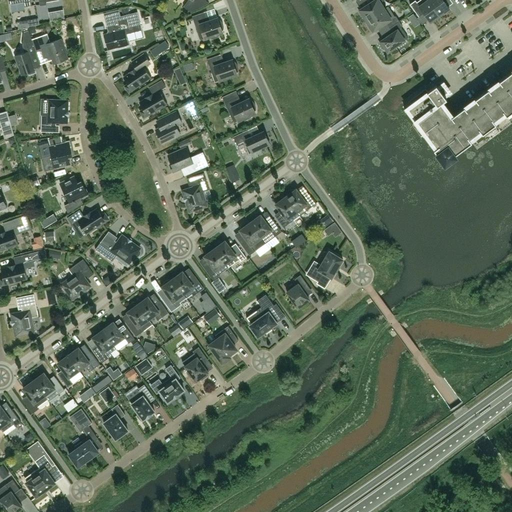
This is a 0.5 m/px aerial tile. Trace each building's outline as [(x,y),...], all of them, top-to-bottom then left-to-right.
[(209,3),(205,0),(188,0),(184,6),(191,12),(209,3)] [(216,10),(227,5),(225,0),(219,0),(213,3),(216,10)] [(366,20),(384,9),(380,3),(384,0),(371,0),(372,2),(360,10),(360,11),(359,12),(363,18),(364,17),(366,20)] [(410,4),(419,17),(424,13),(430,22),(440,15),(428,0),(420,0),(417,2),(415,1),(410,4)] [(428,0),(440,15),(449,8),(443,0),(428,0)] [(384,9),(366,20),(369,24),(367,25),(371,31),(373,30),(373,31),(378,28),(386,23),(389,28),(399,21),(396,16),(395,16),(395,17),(388,6),(384,9)] [(50,21),(65,18),(63,10),(49,13),(50,21)] [(207,22),(204,12),(192,16),(200,40),(211,37),(212,39),(218,37),(217,34),(223,32),(222,31),(223,30),(224,28),(224,25),(223,23),(221,21),(220,20),(219,20),(218,18),(207,22)] [(108,45),(110,54),(109,49),(119,46),(119,48),(127,46),(126,44),(128,44),(125,34),(142,29),(137,13),(109,20),(112,31),(110,32),(108,34),(105,35),(106,38),(104,39),(106,46),(108,45)] [(381,42),(379,43),(383,49),(385,48),(388,52),(398,45),(399,46),(405,42),(404,41),(408,38),(401,27),(402,26),(399,21),(389,28),(392,33),(384,38),(380,41),(381,42)] [(37,53),(32,39),(29,30),(24,32),(22,45),(25,53),(15,56),(22,75),(28,73),(29,75),(36,73),(32,60),(38,58),(37,53)] [(72,56),(67,58),(64,48),(65,48),(63,41),(61,41),(61,40),(51,43),(47,34),(32,39),(37,53),(42,51),(45,59),(50,57),(51,60),(53,60),(54,63),(57,62),(58,64),(65,61),(64,60),(72,57),(72,56)] [(126,87),(127,90),(128,91),(131,91),(133,90),(151,78),(142,65),(149,60),(144,54),(132,62),(136,68),(129,72),(130,73),(124,77),(128,84),(126,85),(126,87)] [(236,63),(234,61),(233,62),(232,60),(221,64),(218,55),(207,59),(215,82),(237,74),(237,72),(238,72),(238,70),(238,67),(237,65),(236,63)] [(511,71),(452,116),(442,103),(447,99),(445,96),(450,93),(444,84),(439,88),(436,85),(427,92),(428,93),(405,110),(405,111),(407,110),(412,116),(415,114),(419,118),(413,122),(418,128),(421,126),(425,130),(421,133),(422,134),(424,133),(429,139),(432,136),(438,144),(433,148),(437,154),(445,165),(456,157),(455,155),(472,142),(468,137),(473,133),(475,137),(481,132),(483,134),(484,133),(481,130),(486,126),(488,130),(495,125),(496,124),(492,119),(497,116),(499,119),(505,114),(507,116),(508,115),(506,112),(510,108),(511,111),(511,71)] [(167,105),(159,91),(166,87),(162,80),(149,87),(153,94),(146,98),(140,102),(144,109),(142,110),(141,112),(142,115),(143,116),(145,117),(148,116),(167,105)] [(233,92),(222,97),(234,123),(244,118),(245,120),(251,117),(250,115),(255,113),(255,111),(256,110),(256,108),(255,106),(254,103),(253,102),(251,100),(250,101),(249,99),(238,104),(233,92)] [(59,125),(56,125),(56,123),(67,123),(68,117),(69,117),(69,111),(68,111),(68,100),(49,100),(49,115),(42,114),(41,132),(59,132),(59,125)] [(7,111),(0,112),(0,122),(4,138),(14,134),(11,125),(9,115),(7,111)] [(159,136),(158,137),(161,144),(176,137),(175,136),(180,133),(176,126),(182,123),(176,112),(157,121),(160,127),(156,130),(159,136)] [(14,114),(9,115),(11,125),(17,124),(14,114)] [(249,153),(270,144),(264,131),(251,137),(248,130),(233,137),(237,144),(244,141),(249,153)] [(69,157),(72,156),(69,142),(56,145),(56,144),(54,144),(54,145),(49,146),(52,155),(42,158),(45,171),(55,168),(70,165),(69,157)] [(190,164),(194,172),(209,165),(203,152),(190,157),(186,147),(174,152),(175,153),(168,156),(172,163),(170,164),(173,173),(181,169),(181,168),(190,164)] [(187,179),(189,185),(192,184),(193,187),(182,191),(184,197),(183,197),(185,202),(186,202),(189,212),(207,206),(203,192),(209,189),(204,173),(187,179)] [(78,183),(74,176),(60,183),(70,203),(64,205),(68,213),(83,203),(81,198),(88,195),(81,181),(78,183)] [(38,177),(30,179),(33,188),(41,185),(38,177)] [(287,196),(286,196),(297,212),(300,216),(310,208),(316,204),(308,194),(303,198),(297,189),(296,189),(295,190),(294,189),(292,189),(290,190),(289,191),(287,193),(287,195),(287,196)] [(277,203),(275,204),(282,213),(276,217),(284,227),(300,216),(297,212),(286,196),(284,197),(282,197),(280,198),(279,199),(277,200),(277,202),(277,203)] [(106,215),(103,214),(101,215),(97,208),(91,212),(90,212),(84,216),(80,210),(67,218),(72,225),(78,221),(87,234),(106,222),(107,220),(108,218),(107,216),(106,215)] [(27,215),(12,220),(15,229),(6,232),(0,233),(0,251),(18,245),(15,235),(32,229),(27,215)] [(266,243),(282,232),(273,219),(267,224),(261,215),(259,216),(259,215),(257,215),(255,216),(253,217),(252,219),(251,221),(252,221),(250,222),(266,243)] [(240,243),(249,255),(266,243),(250,222),(249,223),(248,223),(246,223),(245,224),(243,225),(242,226),(241,228),(241,229),(240,230),(246,239),(240,243)] [(55,232),(45,233),(46,242),(56,241),(55,232)] [(139,256),(140,254),(141,251),(139,250),(141,248),(132,242),(132,241),(128,238),(127,239),(122,235),(117,242),(115,241),(117,238),(108,232),(95,249),(112,262),(117,255),(129,264),(135,256),(137,257),(139,256)] [(32,235),(35,247),(45,245),(42,233),(32,235)] [(295,238),(291,241),(296,247),(300,244),(295,238)] [(218,243),(216,245),(216,247),(215,248),(229,267),(239,260),(240,262),(246,258),(237,245),(232,250),(225,241),(224,242),(223,241),(221,241),(219,242),(218,243)] [(205,269),(214,281),(220,277),(218,275),(229,267),(215,248),(213,249),(211,249),(209,250),(207,251),(206,252),(205,254),(206,255),(204,256),(211,265),(205,269)] [(0,280),(0,281),(1,284),(3,285),(5,285),(27,279),(24,269),(34,266),(33,261),(40,259),(38,251),(29,254),(14,258),(16,265),(8,267),(1,269),(3,277),(1,278),(0,280)] [(339,266),(343,260),(329,251),(321,265),(314,261),(307,273),(319,280),(323,273),(332,278),(336,271),(336,272),(336,271),(338,267),(339,267),(339,266)] [(88,278),(94,274),(83,259),(69,269),(74,275),(61,284),(73,299),(81,293),(82,294),(86,291),(86,290),(91,286),(84,277),(86,275),(88,278)] [(173,278),(174,278),(172,279),(186,298),(192,294),(194,296),(204,288),(195,276),(189,280),(183,271),(181,273),(181,272),(179,272),(177,273),(175,274),(174,276),(173,278)] [(299,284),(287,293),(298,308),(310,300),(302,289),(308,285),(301,275),(295,280),(299,284)] [(186,298),(172,279),(171,280),(171,279),(169,280),(167,280),(165,281),(164,283),(163,285),(163,286),(162,287),(168,296),(163,300),(172,312),(182,304),(180,302),(186,298)] [(34,332),(31,318),(38,316),(34,294),(16,298),(19,310),(22,309),(22,312),(11,314),(12,320),(11,320),(12,325),(13,325),(16,336),(34,332)] [(250,325),(258,337),(277,323),(269,312),(276,308),(266,294),(257,301),(262,307),(247,318),(251,324),(250,325)] [(138,304),(149,320),(155,315),(158,320),(168,313),(160,301),(155,306),(148,297),(146,298),(146,297),(144,298),(142,298),(141,299),(139,301),(139,303),(138,304)] [(146,329),(143,324),(149,320),(138,304),(136,305),(134,305),(132,306),(130,307),(129,308),(128,310),(129,311),(127,312),(134,321),(128,325),(136,336),(146,329)] [(216,308),(204,316),(209,323),(221,315),(216,308)] [(104,329),(103,330),(114,345),(124,337),(128,342),(129,343),(134,339),(122,322),(116,326),(114,323),(113,322),(112,323),(111,323),(109,323),(107,323),(106,325),(105,326),(104,328),(104,329)] [(239,341),(228,326),(215,335),(218,339),(210,345),(222,362),(229,357),(228,355),(236,349),(233,345),(239,341)] [(114,345),(103,330),(102,331),(101,330),(99,330),(97,331),(96,332),(94,334),(94,336),(92,337),(99,346),(93,350),(102,363),(112,355),(108,349),(114,345)] [(68,355),(79,370),(85,366),(89,372),(100,364),(91,352),(85,356),(79,347),(77,349),(77,348),(75,348),(73,349),(71,350),(70,352),(69,354),(70,354),(68,355)] [(208,359),(199,347),(193,351),(194,353),(182,362),(185,366),(185,367),(185,366),(189,371),(187,372),(191,377),(193,376),(196,381),(196,382),(197,381),(201,378),(202,380),(208,375),(207,373),(208,373),(209,372),(208,372),(202,363),(208,359)] [(69,378),(79,370),(68,355),(67,356),(66,355),(64,356),(63,356),(61,357),(60,359),(59,361),(59,362),(58,363),(64,372),(59,375),(68,388),(73,384),(69,378)] [(146,360),(136,367),(141,375),(151,368),(146,360)] [(172,377),(162,384),(159,379),(151,385),(150,383),(157,393),(160,391),(162,394),(161,395),(165,402),(167,401),(168,402),(169,402),(168,401),(174,398),(175,397),(174,397),(178,395),(178,394),(184,390),(184,391),(184,390),(184,389),(177,380),(180,378),(171,365),(166,369),(172,377)] [(131,378),(139,374),(136,368),(128,373),(131,378)] [(35,379),(34,380),(45,396),(45,395),(48,399),(49,401),(59,394),(65,390),(56,378),(51,382),(44,373),(42,374),(42,373),(40,374),(38,374),(36,375),(35,377),(34,379),(35,379)] [(45,396),(34,380),(32,381),(30,381),(28,382),(26,383),(25,384),(24,386),(25,387),(23,388),(29,397),(24,401),(33,413),(39,409),(38,407),(48,399),(45,395),(45,396)] [(132,404),(143,420),(146,417),(147,418),(152,414),(152,413),(155,411),(146,398),(151,394),(144,385),(138,389),(141,393),(130,401),(132,403),(132,404)] [(104,423),(116,439),(128,430),(120,419),(125,415),(118,404),(112,409),(116,414),(104,423)] [(3,432),(14,424),(15,426),(21,422),(12,410),(7,414),(0,405),(0,426),(1,428),(0,428),(3,432)] [(74,413),(69,416),(80,432),(83,430),(89,426),(92,423),(89,419),(80,408),(74,413)] [(98,439),(89,426),(83,430),(88,437),(75,446),(76,449),(69,454),(78,467),(86,461),(86,462),(92,458),(91,457),(99,452),(92,443),(98,439)] [(39,467),(25,478),(28,481),(26,482),(37,497),(55,483),(55,482),(48,473),(55,468),(53,466),(44,454),(47,452),(38,440),(35,442),(26,449),(35,461),(39,467)] [(13,494),(20,489),(13,479),(0,488),(0,499),(9,511),(15,511),(23,507),(13,494)]
